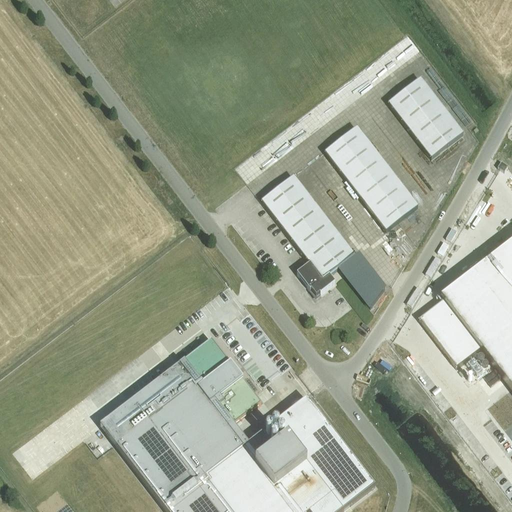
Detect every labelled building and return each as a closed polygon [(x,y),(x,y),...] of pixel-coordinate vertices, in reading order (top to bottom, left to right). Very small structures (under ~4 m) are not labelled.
[(463,137),(420,82),(388,107),(431,162),(463,137)] [(417,210),(356,131),(324,156),(385,235),(417,210)] [(497,171),(504,175),(507,170),(500,166),(497,171)] [(354,259),(293,180),(261,205),(309,267),(296,277),(309,294),(310,293),(316,300),(319,297),(320,298),(335,286),(329,278),(355,259),(354,258),(354,259)] [(420,323),(418,324),(456,372),(480,353),(511,394),(511,245),(440,302),(443,306),(420,323)] [(177,307),(137,333),(144,344),(184,317),(177,307)] [(122,345),(131,355),(144,345),(134,334),(122,345)] [(346,511),(375,490),(307,402),(247,448),(233,429),(261,408),(211,343),(100,430),(162,511),(346,511)]
